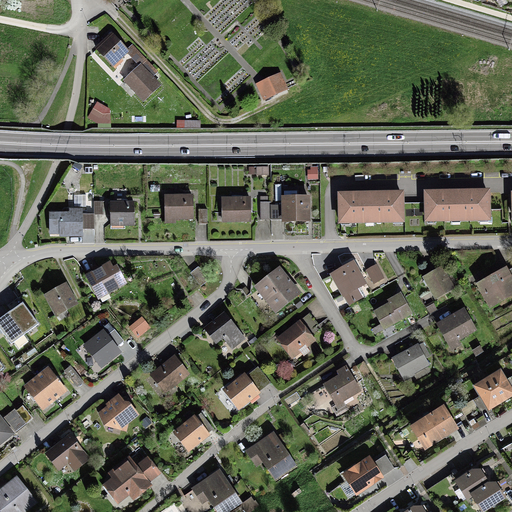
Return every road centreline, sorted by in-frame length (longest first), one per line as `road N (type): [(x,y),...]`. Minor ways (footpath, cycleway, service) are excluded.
road 1 (trunk): [(0,142),(511,142)]
road 2 (residential): [(234,249),(219,298),(0,470)]
road 3 (residential): [(80,0),(67,128),(10,258)]
road 4 (track): [(302,90),(219,122),(91,0)]
road 5 (residential): [(234,249),(10,258)]
road 6 (residential): [(295,249),(353,347),(370,352),(445,311)]
road 7 (residential): [(511,243),(295,249)]
road 8 (residential): [(282,395),(147,511)]
road 9 (residential): [(360,511),(511,419)]
